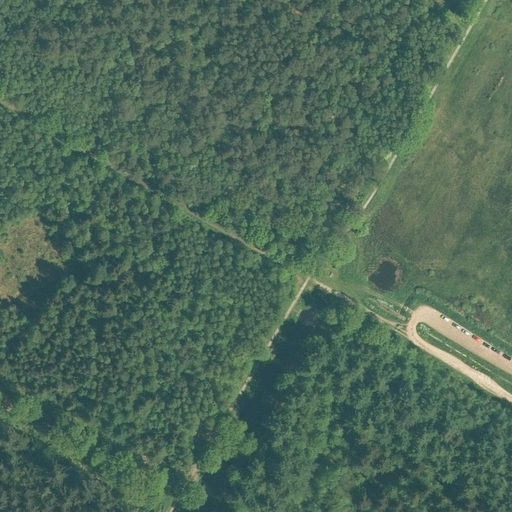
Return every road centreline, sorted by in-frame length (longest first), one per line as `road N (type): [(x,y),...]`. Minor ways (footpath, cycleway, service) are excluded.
road 1 (track): [(308,277),(0,99)]
road 2 (track): [(511,397),(406,333),(426,316),(511,369)]
road 3 (track): [(221,511),(342,296)]
